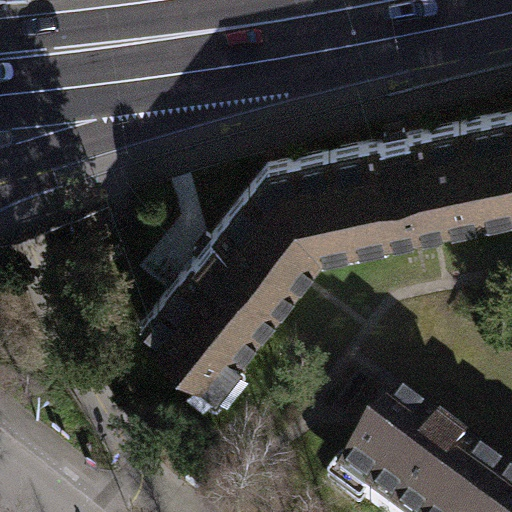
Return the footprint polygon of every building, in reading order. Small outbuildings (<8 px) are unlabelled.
[(511,107),(458,119),(479,212),(511,204),(511,107)] [(479,212),(458,119),(328,148),(349,241),(479,212)] [(349,241),(328,148),(268,161),(140,321),(215,381),(324,245),(349,241)] [(337,473),(390,511),(480,511),(503,481),(391,399),(337,473)] [(480,511),(511,511),(511,487),(503,481),(480,511)]
